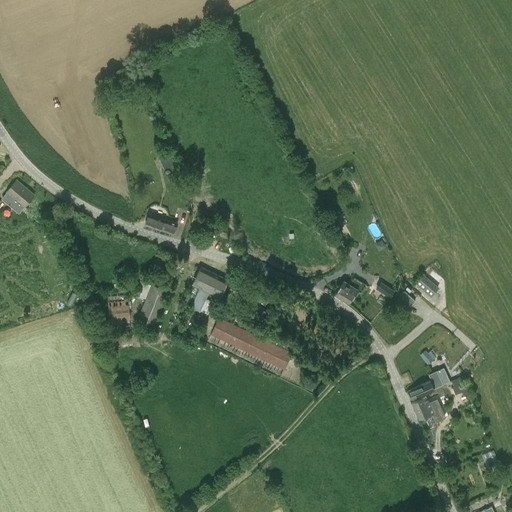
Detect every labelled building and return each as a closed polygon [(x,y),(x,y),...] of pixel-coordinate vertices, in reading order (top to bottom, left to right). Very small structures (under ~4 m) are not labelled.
[(174,164),(168,152),(164,154),(169,166),(174,164)] [(25,206),(34,195),(16,180),(6,191),(25,206)] [(1,211),(9,216),(14,208),(6,203),(1,211)] [(173,233),(177,222),(149,212),(145,224),(173,233)] [(343,229),(336,216),(329,220),(337,233),(343,229)] [(192,284),(200,288),(191,306),(208,314),(213,302),(206,299),(209,292),(219,297),(227,280),(200,267),(192,284)] [(166,274),(171,276),(174,270),(168,268),(166,274)] [(422,273),(414,283),(430,297),(438,287),(422,273)] [(361,292),(366,284),(354,277),(350,284),(344,280),(335,295),(349,303),(357,290),(361,292)] [(391,298),(396,291),(382,281),(377,289),(391,298)] [(155,327),(170,292),(152,283),(137,319),(155,327)] [(415,301),(404,291),(395,301),(406,311),(415,301)] [(261,295),(257,301),(265,306),(269,300),(261,295)] [(128,300),(108,302),(110,322),(129,320),(128,300)] [(266,310),(259,321),(265,324),(272,314),(266,310)] [(219,319),(212,335),(284,370),(292,354),(219,319)] [(428,364),(433,360),(425,350),(420,354),(428,364)] [(412,399),(436,389),(434,384),(439,382),(436,376),(431,379),(408,389),(412,399)] [(471,391),(467,382),(452,388),(454,395),(462,392),(463,394),(471,391)] [(420,419),(434,413),(426,396),(412,402),(420,419)] [(483,453),(485,462),(496,459),(494,450),(483,453)]
